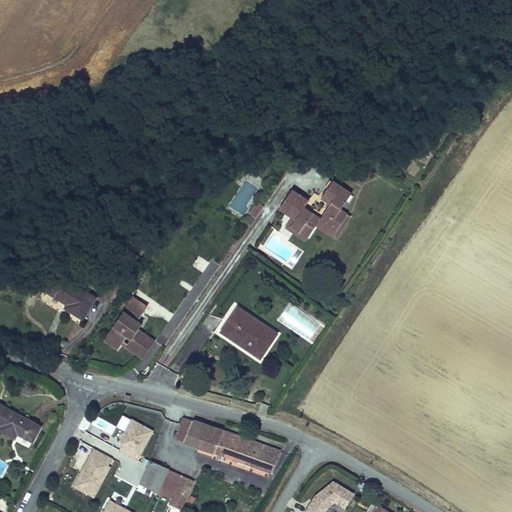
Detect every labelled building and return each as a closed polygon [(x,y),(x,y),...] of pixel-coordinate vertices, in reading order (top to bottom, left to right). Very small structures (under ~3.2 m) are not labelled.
[(310,197),(293,185),(279,206),(287,212),(296,217),(292,222),(309,233),(316,222),(331,232),(346,211),(340,207),(351,190),(334,178),(323,195),(331,200),(321,216),(304,205),(310,197)] [(240,213),(257,188),(245,181),(229,206),(240,213)] [(250,211),(257,216),(262,208),(265,204),(257,199),(250,211)] [(346,211),(331,232),(337,236),(352,215),(346,211)] [(279,224),(287,230),(292,222),(296,217),(287,212),(279,224)] [(303,241),(309,233),(292,222),(287,230),(303,241)] [(64,276),(53,294),(72,306),(70,308),(86,318),(99,298),(64,276)] [(141,299),(116,337),(129,345),(135,336),(140,339),(135,346),(152,357),(162,342),(144,331),(148,325),(144,322),(153,307),(141,299)] [(277,335),(238,309),(223,332),(261,357),(277,335)] [(129,345),(116,337),(112,344),(125,352),(129,345)] [(45,426),(0,400),(0,401),(0,419),(8,424),(5,429),(20,438),(23,432),(37,440),(45,426)] [(184,441),(192,419),(183,416),(175,438),(184,441)] [(125,445),(122,450),(138,459),(155,430),(133,417),(119,441),(125,445)] [(197,446),(205,424),(192,419),(184,441),(197,446)] [(205,424),(197,446),(262,469),(270,447),(205,424)] [(93,447),(73,485),(95,498),(112,467),(109,466),(113,458),(93,447)] [(153,462),(142,485),(174,500),(172,505),(183,510),(190,495),(184,492),(190,478),(185,475),(184,477),(171,471),(153,462)] [(196,480),(190,478),(184,492),(190,495),(196,480)] [(314,496),(306,511),(324,511),(327,507),(335,502),(345,509),(354,493),(333,481),(314,496)] [(133,511),(111,500),(104,511),(133,511)]
